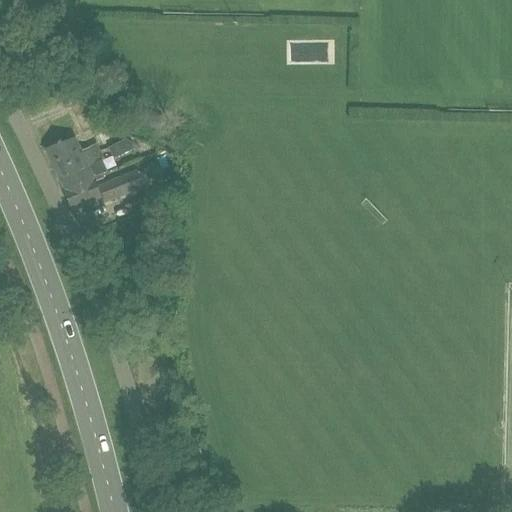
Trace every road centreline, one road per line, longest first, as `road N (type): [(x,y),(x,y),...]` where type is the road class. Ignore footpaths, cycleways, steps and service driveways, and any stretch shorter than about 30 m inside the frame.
road 1 (residential): [(157,511),(137,423),(80,263),(0,90)]
road 2 (primary): [(112,511),(24,225),(0,174)]
